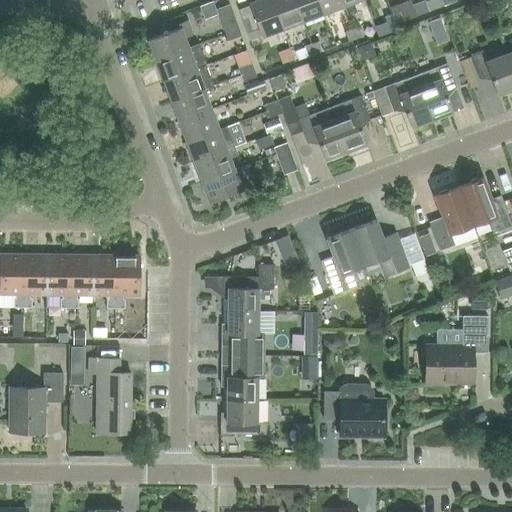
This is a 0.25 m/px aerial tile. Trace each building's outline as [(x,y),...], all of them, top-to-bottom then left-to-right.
[(261,37),(282,29),(271,0),(257,0),(248,3),(249,6),(238,10),(247,33),(258,29),(261,37)] [(271,0),(282,29),(302,22),(294,0),(271,0)] [(294,0),(302,22),(322,14),(317,0),(294,0)] [(317,0),(322,14),(343,6),(340,0),(317,0)] [(359,0),(340,0),(343,6),(344,6),(347,15),(357,12),(353,2),(359,0)] [(429,12),(436,9),(432,0),(429,0),(425,2),(429,12)] [(432,0),(436,9),(443,6),(441,0),(432,0)] [(225,35),(238,30),(229,4),(215,9),(223,28),(222,28),(225,35)] [(395,24),(403,21),(399,12),(392,14),(395,24)] [(388,27),(395,24),(392,14),(384,17),(388,27)] [(188,48),(184,37),(194,34),(189,20),(178,24),(179,28),(147,40),(155,61),(188,48)] [(352,30),(355,39),(362,37),(359,27),(352,30)] [(227,42),(241,37),(238,30),(225,35),(227,42)] [(348,42),(355,39),(352,30),(344,32),(348,42)] [(315,54),(322,52),(318,42),(311,45),(315,54)] [(188,48),(155,61),(163,81),(196,69),(204,65),(197,45),(188,48)] [(307,57),(315,54),(311,45),(304,48),(307,57)] [(511,89),(511,72),(505,54),(485,62),(481,51),(470,55),(479,80),(489,76),(497,95),(511,89)] [(240,75),(253,70),(251,64),(238,69),(240,75)] [(415,75),(431,120),(452,112),(445,92),(456,88),(446,64),(415,75)] [(170,101),(203,89),(212,85),(204,65),(196,69),(163,81),(170,101)] [(242,82),(256,77),(253,70),(240,75),(242,82)] [(411,127),(431,120),(415,75),(383,87),(393,112),(403,108),(411,127)] [(247,95),(266,88),(264,80),(258,82),(257,80),(244,85),(247,95)] [(178,121),(211,109),(203,89),(170,101),(178,121)] [(329,108),(345,152),(366,144),(359,125),(370,121),(360,96),(329,108)] [(266,112),(279,107),(277,100),(263,105),(266,112)] [(329,108),(309,115),(305,103),(293,108),(307,144),(317,140),(324,160),(345,152),(329,108)] [(268,118),(282,113),(279,107),(266,112),(268,118)] [(185,142),(218,129),(211,109),(178,121),(185,142)] [(266,135),(282,129),(278,118),(262,124),(266,135)] [(193,162),(234,147),(226,126),(218,129),(185,142),(193,162)] [(286,143),(273,148),(275,154),(289,149),(286,143)] [(234,170),(229,159),(237,156),(234,147),(193,162),(201,182),(234,170)] [(283,175),(297,170),(289,149),(275,154),(283,175)] [(234,170),(201,182),(208,203),(241,191),(234,170)] [(458,187),(473,226),(487,220),(492,233),(511,226),(502,200),(492,204),(482,178),(458,187)] [(449,234),(473,226),(458,187),(435,196),(444,222),(430,227),(438,251),(454,245),(449,234)] [(350,229),(364,265),(378,260),(384,276),(407,267),(394,233),(381,238),(375,220),(350,229)] [(350,270),(364,265),(350,229),(326,238),(333,256),(320,261),(333,295),(356,286),(350,270)] [(22,308),(22,257),(0,256),(0,292),(13,292),(13,308),(22,308)] [(45,293),(46,257),(22,257),(22,308),(31,308),(31,293),(45,293)] [(68,308),(69,257),(46,257),(45,293),(59,293),(59,308),(68,308)] [(92,293),(92,257),(69,257),(68,308),(77,308),(77,293),(92,293)] [(115,309),(115,257),(92,257),(92,293),(105,293),(105,309),(115,309)] [(115,257),(115,309),(124,309),(124,294),(139,294),(139,258),(115,257)] [(257,311),(258,289),(272,289),(273,264),(257,264),(257,277),(221,276),(221,298),(227,298),(227,311),(257,311)] [(221,324),(221,346),(229,346),(228,355),(263,356),(263,346),(263,334),(257,334),(257,311),(227,311),(227,324),(221,324)] [(425,345),(424,384),(473,384),(473,352),(487,352),(487,316),(462,316),(462,345),(425,345)] [(220,365),(220,387),(226,387),(226,400),(256,400),(257,378),(263,378),(263,366),(263,356),(228,355),(228,365),(220,365)] [(304,356),(304,377),(316,377),(317,356),(304,356)] [(96,433),(130,433),(130,373),(119,373),(119,359),(88,359),(88,373),(96,373),(96,433)] [(9,388),(9,432),(44,432),(44,402),(62,402),(62,373),(43,373),(43,388),(9,388)] [(368,386),(365,385),(346,385),(342,386),(339,388),(338,392),(323,392),(322,420),(339,420),(338,435),(383,436),(384,400),(371,400),(372,393),(371,390),(368,386)] [(256,422),(256,400),(226,400),(226,413),(220,413),(220,434),(266,435),(266,423),(256,422)] [(210,423),(210,404),(193,405),(194,424),(210,423)]
